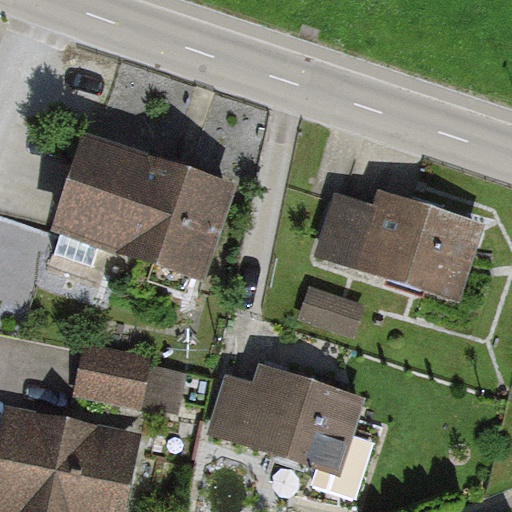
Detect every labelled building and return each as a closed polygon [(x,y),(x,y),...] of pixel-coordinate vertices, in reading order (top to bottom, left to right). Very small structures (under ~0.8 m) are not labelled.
[(57,144),(30,238),(187,282),(213,189),(57,144)] [(332,183),(308,256),(452,303),(476,231),(332,183)] [(318,288),(308,313),(355,333),(366,309),(318,288)] [(85,345),(81,399),(151,404),(155,350),(85,345)] [(218,360),(196,439),(324,476),(347,397),(218,360)] [(113,511),(129,443),(0,414),(0,511),(113,511)]
